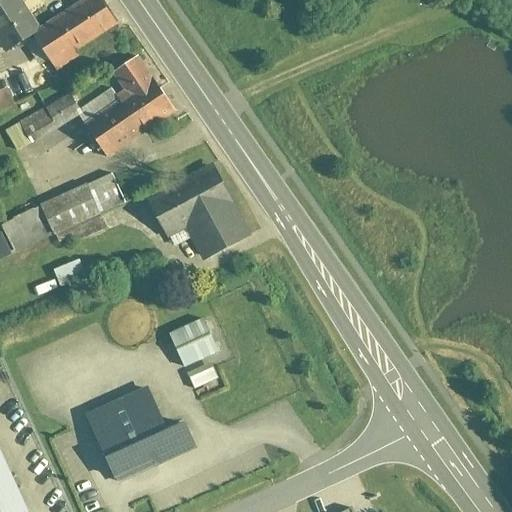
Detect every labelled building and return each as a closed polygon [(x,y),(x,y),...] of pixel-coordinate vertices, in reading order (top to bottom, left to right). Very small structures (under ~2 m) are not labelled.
[(108,0),(88,0),(42,28),(25,0),(10,0),(0,6),(0,44),(25,87),(125,29),(108,0)] [(163,79),(160,80),(143,56),(113,77),(129,100),(86,127),(108,162),(185,113),(163,79)] [(191,227),(206,262),(249,244),(234,206),(240,203),(222,166),(148,202),(166,239),(191,227)] [(88,185),(100,213),(127,201),(114,173),(88,185)] [(48,262),(59,291),(86,281),(75,252),(48,262)] [(193,379),(216,428),(301,389),(283,348),(252,283),(212,302),(239,358),(193,379)] [(171,336),(184,369),(221,355),(208,322),(171,336)] [(146,392),(120,402),(126,418),(152,407),(146,392)] [(106,435),(124,479),(186,454),(167,410),(106,435)] [(0,456),(0,511),(39,511),(15,451),(0,456)]
